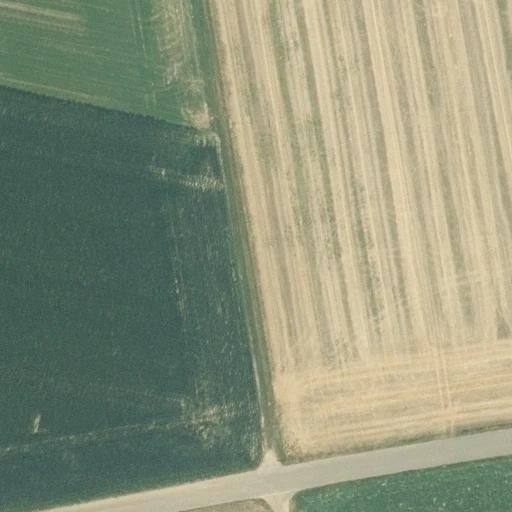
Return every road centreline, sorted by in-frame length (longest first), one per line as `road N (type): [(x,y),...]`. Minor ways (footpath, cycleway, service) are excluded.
road 1 (track): [(283,511),(195,0)]
road 2 (unclassified): [(99,511),(511,442)]
